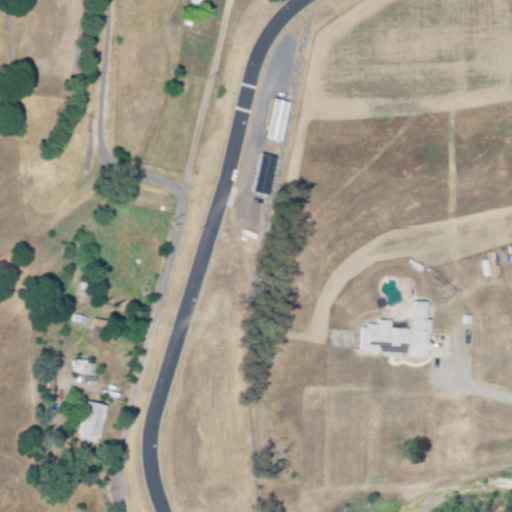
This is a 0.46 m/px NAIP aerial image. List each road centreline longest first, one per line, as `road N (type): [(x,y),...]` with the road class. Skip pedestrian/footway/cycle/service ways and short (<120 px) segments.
road 1 (residential): [(163,511),(152,439),(252,85),(276,31),(310,0)]
road 2 (residential): [(220,213),(113,158),(110,0)]
